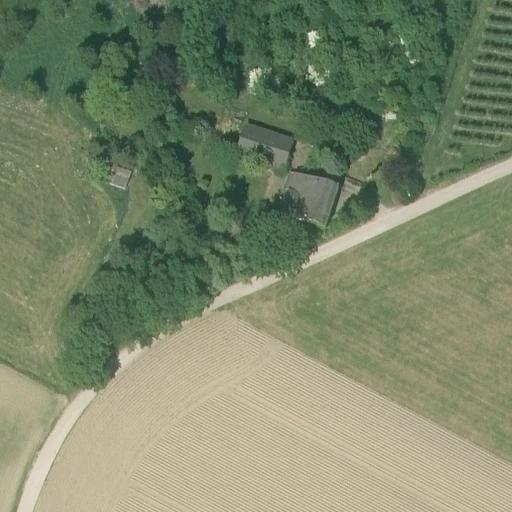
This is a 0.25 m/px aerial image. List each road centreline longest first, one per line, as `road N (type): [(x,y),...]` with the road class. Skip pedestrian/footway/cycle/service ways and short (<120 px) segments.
road 1 (track): [(511,164),(161,323),(73,401),(28,511)]
road 2 (track): [(480,0),(417,203)]
